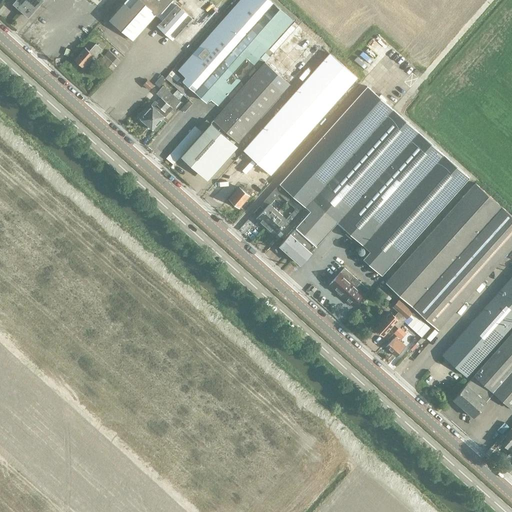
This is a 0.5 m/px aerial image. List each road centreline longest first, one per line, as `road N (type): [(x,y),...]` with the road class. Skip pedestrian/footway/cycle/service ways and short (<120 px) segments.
road 1 (unclassified): [(0,37),(511,495)]
road 2 (secondary): [(505,511),(0,59)]
